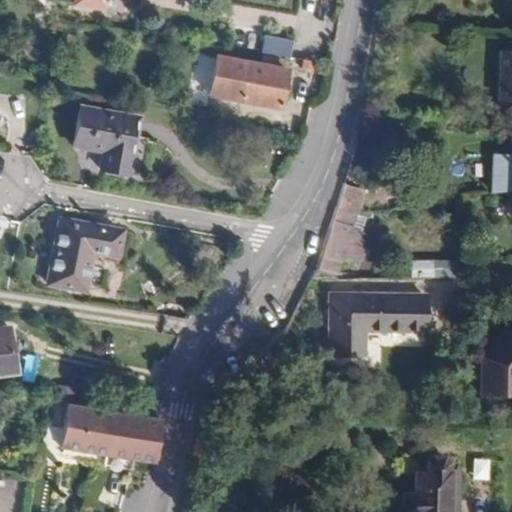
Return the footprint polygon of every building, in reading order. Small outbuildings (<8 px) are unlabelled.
[(266,33),(263,50),(291,54),(294,38),(266,33)] [(498,77),(511,80),(511,84),(508,99),(511,99),(511,49),(500,49),(498,77)] [(280,105),(287,67),(218,55),(211,94),(280,105)] [(511,80),(498,77),(497,99),(508,99),(511,84),(511,80)] [(364,91),(362,104),(375,104),(376,93),(364,91)] [(82,108),(77,145),(105,150),(103,169),(130,173),(140,118),(82,108)] [(343,185),(337,206),(356,212),(362,191),(343,185)] [(337,206),(334,216),(353,221),(356,212),(337,206)] [(353,221),(334,216),(330,230),(320,259),(316,265),(338,271),(343,254),(362,260),(370,234),(352,229),(354,222),(353,221)] [(58,221),(48,285),(83,290),(89,252),(113,255),(117,230),(58,221)] [(453,259),(409,259),(409,276),(453,275),(453,259)] [(333,294),(332,353),(366,353),(366,329),(427,330),(427,295),(333,294)] [(511,324),(485,354),(485,394),(511,394),(511,324)] [(0,335),(0,370),(14,369),(9,334),(0,335)] [(59,446),(131,458),(137,459),(153,461),(161,416),(144,414),(67,401),(59,446)] [(387,508),(387,511),(443,511),(448,467),(449,460),(443,454),(433,453),(426,459),(425,465),(415,464),(411,493),(400,493),(398,509),(387,508)] [(488,480),(489,458),(472,457),(470,479),(488,480)] [(448,467),(443,511),(453,511),(460,468),(448,467)]
